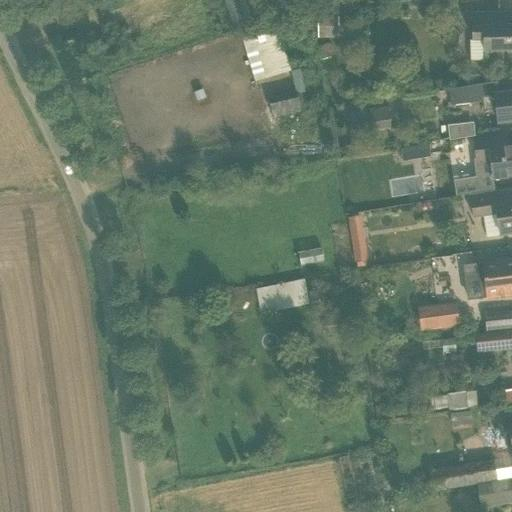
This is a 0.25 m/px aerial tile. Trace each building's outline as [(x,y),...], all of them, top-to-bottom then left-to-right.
[(232,25),(257,18),(251,0),(224,0),(225,0),(232,25)] [(255,0),(261,19),(306,6),(304,0),(255,0)] [(98,8),(101,17),(120,11),(117,2),(98,8)] [(339,3),(318,3),(318,38),(339,38),(339,3)] [(489,62),(489,51),(504,51),(511,51),(511,25),(502,26),(502,14),(507,14),(507,13),(487,13),(471,13),(471,62),(489,62)] [(241,36),(255,83),(290,73),(278,31),(267,35),(266,29),(241,36)] [(482,84),(480,75),(464,77),(465,86),(482,84)] [(495,109),(497,123),(511,121),(511,93),(484,96),(482,85),(449,90),(451,107),(483,102),(484,111),(495,109)] [(297,96),(269,102),(273,118),(300,112),(297,96)] [(389,108),(349,112),(351,133),(352,134),(392,130),(389,108)] [(255,163),(327,150),(322,119),(250,130),(255,163)] [(476,122),(452,124),(452,138),(477,136),(476,122)] [(490,165),(492,180),(509,178),(511,177),(511,147),(509,148),(508,135),(473,139),(476,166),(490,165)] [(419,159),(431,157),(429,145),(417,147),(419,159)] [(495,216),(498,235),(511,233),(511,200),(510,189),(470,196),(473,219),(495,216)] [(362,228),(360,218),(348,220),(350,230),(362,228)] [(368,262),(364,241),(352,243),(355,264),(357,264),(358,268),(367,267),(366,262),(368,262)] [(511,257),(511,258),(481,262),(482,264),(468,266),(472,301),(511,295),(511,257)] [(304,281),(256,291),(261,316),(309,306),(304,281)] [(417,309),(421,333),(460,328),(456,304),(417,309)] [(511,311),(507,312),(506,310),(485,312),(487,333),(511,330),(511,311)] [(348,332),(347,318),(323,321),(325,334),(348,332)] [(477,353),(511,349),(511,331),(475,336),(477,353)] [(466,394),(447,397),(449,413),(468,410),(466,394)] [(494,462),(429,472),(432,492),(459,488),(469,486),(477,485),(497,481),(494,462)] [(511,504),(511,491),(510,479),(497,481),(477,485),(481,509),(511,504)]
